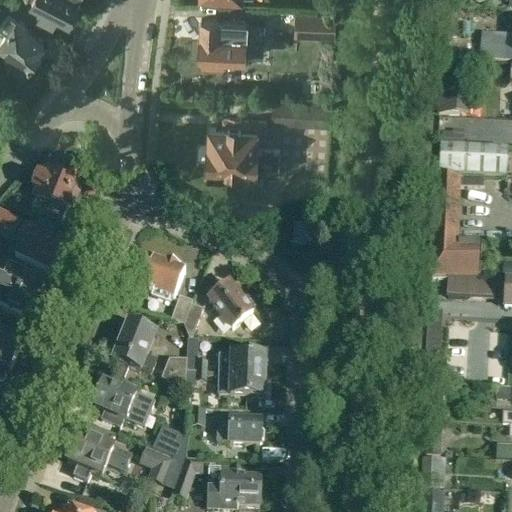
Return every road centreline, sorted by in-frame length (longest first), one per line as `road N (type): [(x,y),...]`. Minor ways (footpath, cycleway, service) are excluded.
road 1 (residential): [(298,511),(298,290),(130,171)]
road 2 (residential): [(6,511),(114,234),(130,171)]
road 3 (residential): [(72,108),(135,0)]
road 4 (residential): [(138,122),(153,0)]
